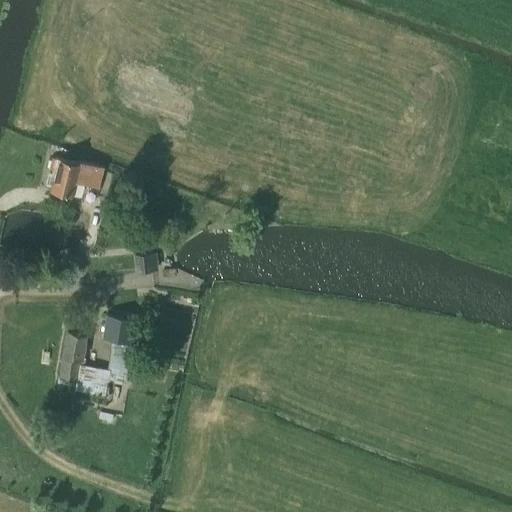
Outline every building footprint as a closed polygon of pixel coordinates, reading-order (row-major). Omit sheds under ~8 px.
[(78,162),(52,156),(49,170),(55,171),(50,190),(72,195),(75,182),(98,188),(103,167),(78,161),(78,162)] [(136,270),(156,268),(155,253),(135,254),(136,270)] [(130,342),(134,318),(106,314),(102,337),(111,339),(130,342)] [(132,342),(130,342),(111,339),(106,368),(78,362),(79,357),(83,358),(87,335),(67,331),(59,377),(75,380),(74,389),(105,395),(108,382),(125,384),(132,342)] [(235,388),(232,398),(251,404),(254,393),(235,388)]
